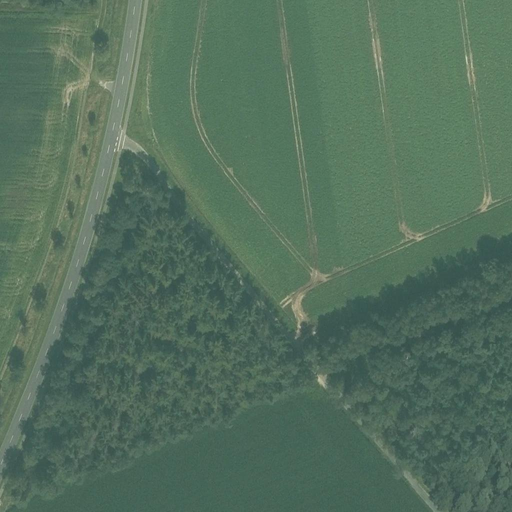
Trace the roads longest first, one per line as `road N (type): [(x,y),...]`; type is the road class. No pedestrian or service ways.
road 1 (unclassified): [(109,132),(143,157),(440,511)]
road 2 (tertiary): [(109,132),(85,228),(0,452)]
road 3 (tertiary): [(132,0),(109,132)]
